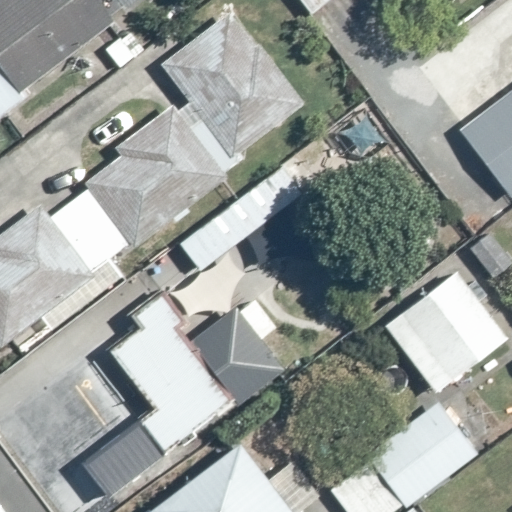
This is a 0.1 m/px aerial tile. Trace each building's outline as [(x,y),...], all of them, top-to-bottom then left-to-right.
[(0,0),(0,114),(30,93),(23,84),(134,0),(0,0)] [(296,0),(305,12),(321,0),(296,0)] [(301,105),(228,10),(156,66),(228,160),(301,105)] [(511,86),(456,129),(507,196),(511,191),(511,86)] [(194,124),(189,128),(169,102),(102,151),(109,161),(84,180),(89,187),(42,221),(37,213),(0,240),(0,342),(37,315),(47,330),(118,278),(107,262),(224,176),(220,170),(225,166),(194,124)] [(160,454),(280,367),(258,337),(278,323),(271,314),(289,300),(273,278),(255,291),(222,247),(307,186),(287,159),(176,240),(197,269),(100,340),(151,410),(136,421),(160,454)] [(504,337),(453,269),(381,323),(432,391),(504,337)] [(369,457),(327,487),(345,511),(389,511),(403,502),(405,505),(477,450),(437,399),(366,453),(369,457)] [(294,511),(320,492),(292,455),(262,478),(235,443),(145,511),(294,511)]
